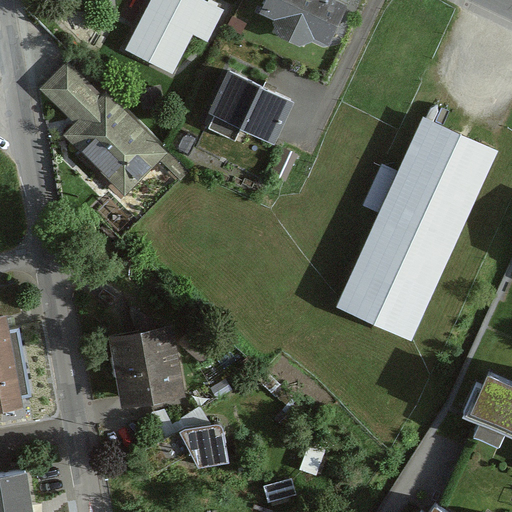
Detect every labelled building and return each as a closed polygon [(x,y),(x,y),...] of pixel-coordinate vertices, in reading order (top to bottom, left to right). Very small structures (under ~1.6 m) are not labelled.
[(224,12),(200,0),(158,0),(133,49),(176,71),(195,33),(209,40),(224,12)] [(274,0),(269,10),(339,43),(355,9),(336,0),(274,0)] [(168,152),(69,59),(42,88),(80,124),(68,137),(129,194),(168,152)] [(302,100),(235,70),(217,110),(284,141),(302,100)] [(501,151),(431,119),(404,176),(383,166),(366,204),(385,214),(343,304),(415,337),(501,151)] [(0,408),(38,401),(16,287),(0,289),(0,408)] [(180,326),(118,335),(128,402),(190,393),(180,326)] [(511,378),(490,369),(471,412),(511,430),(511,378)] [(237,459),(226,423),(214,424),(204,409),(170,427),(177,437),(142,454),(152,475),(186,456),(203,453),(207,465),(237,459)] [(41,511),(35,473),(0,478),(0,511),(41,511)] [(293,476),(266,482),(269,496),(296,490),(293,476)] [(463,511),(439,496),(428,511),(463,511)]
